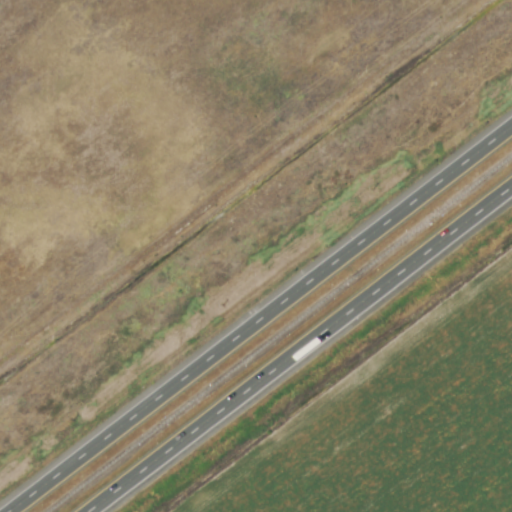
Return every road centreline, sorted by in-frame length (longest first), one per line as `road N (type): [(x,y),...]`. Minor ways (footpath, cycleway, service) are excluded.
road 1 (trunk): [(511,126),(10,511)]
road 2 (trunk): [(90,511),(511,189)]
